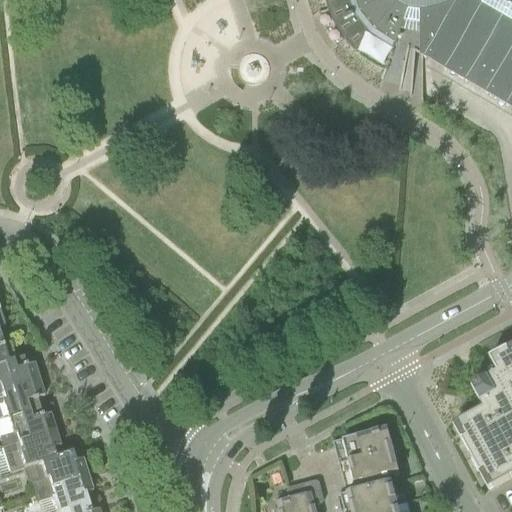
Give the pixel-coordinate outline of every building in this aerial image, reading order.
[(511,0),(348,0),(354,17),(370,37),(392,50),(403,24),(410,26),(419,27),(419,49),(511,103),(511,0)] [(0,162),(9,161),(0,76),(0,162)] [(8,347),(1,349),(0,345),(0,366),(22,360),(22,359),(13,362),(8,347)] [(511,348),(489,361),(496,375),(470,389),(480,407),(511,389),(511,388),(511,348)] [(33,366),(25,369),(22,360),(0,366),(0,394),(38,382),(33,366)] [(35,401),(43,399),(38,382),(0,394),(0,422),(38,411),(35,401)] [(511,394),(457,425),(466,441),(461,443),(479,477),(484,474),(493,490),(511,479),(511,394)] [(49,417),(41,419),(38,411),(0,422),(0,448),(1,450),(54,433),(49,417)] [(398,475),(393,453),(387,431),(342,443),(350,473),(353,485),(347,486),(350,496),(346,497),(349,511),(397,511),(389,477),(398,475)] [(51,452),(59,449),(54,433),(1,450),(1,451),(0,451),(0,455),(7,476),(70,455),(54,460),(51,452)] [(81,462),(73,465),(70,455),(7,476),(21,472),(26,486),(29,485),(32,495),(86,478),(81,462)] [(86,478),(32,495),(36,505),(49,501),(52,511),(64,511),(86,505),(83,497),(91,494),(86,478)] [(323,503),(318,485),(315,483),(287,490),(286,494),(287,502),(275,505),(277,511),(276,511),(315,511),(314,508),(321,506),(323,503)]
